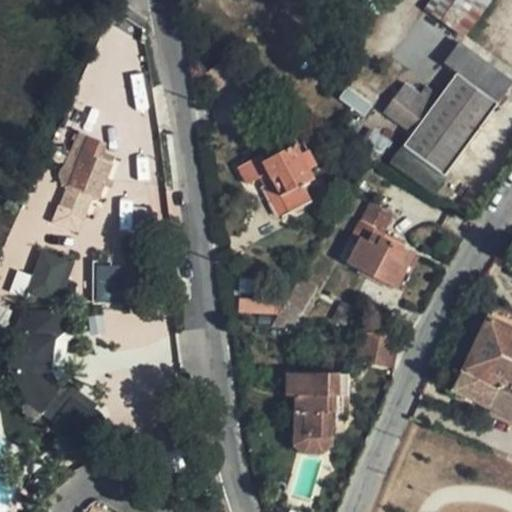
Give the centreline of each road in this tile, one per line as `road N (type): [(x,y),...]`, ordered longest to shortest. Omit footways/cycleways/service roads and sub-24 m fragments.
road 1 (residential): [(158,0),(226,448),(245,511)]
road 2 (residential): [(349,511),(388,412),(511,202)]
